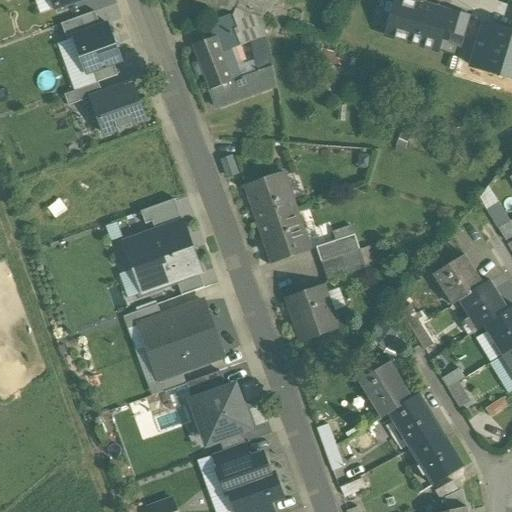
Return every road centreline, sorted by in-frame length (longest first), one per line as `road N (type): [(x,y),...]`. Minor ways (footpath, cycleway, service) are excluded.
road 1 (residential): [(324,511),(137,0)]
road 2 (residential): [(415,348),(478,456),(504,484)]
